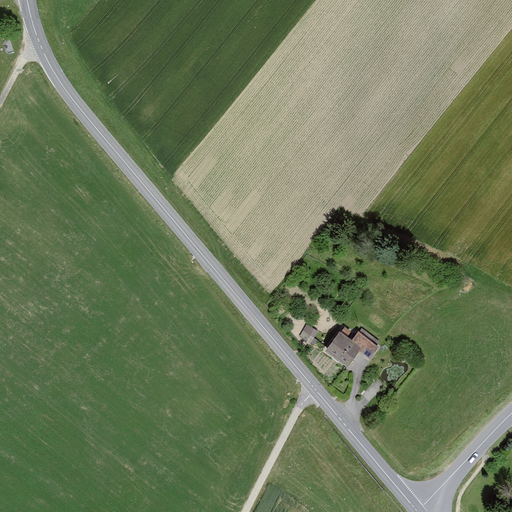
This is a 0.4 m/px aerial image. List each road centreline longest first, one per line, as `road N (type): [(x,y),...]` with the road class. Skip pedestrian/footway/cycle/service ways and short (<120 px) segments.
road 1 (tertiary): [(417,511),(66,91),(28,0)]
road 2 (track): [(315,388),(245,511)]
road 3 (tertiary): [(417,511),(511,413)]
